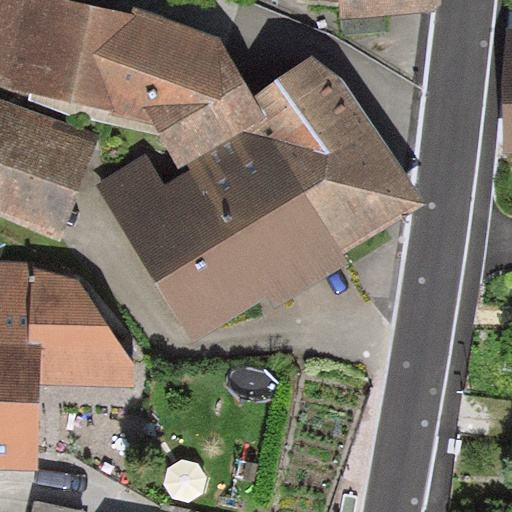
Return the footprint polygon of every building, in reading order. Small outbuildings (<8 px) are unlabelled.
[(178,173),(264,119),(253,101),(218,43),(134,12),(132,19),(53,0),(0,0),(0,89),(151,126),(178,173)] [(342,20),(440,11),(439,0),(274,0),(341,8),(342,20)] [(511,30),(503,31),(507,156),(511,156),(511,30)] [(343,81),(312,63),(253,101),(264,119),(178,173),(181,178),(169,185),(149,154),(95,187),(196,347),(268,302),(273,312),(348,265),(343,257),(422,208),(343,81)] [(97,139),(0,99),(0,214),(57,238),(97,139)] [(84,290),(29,264),(0,262),(0,471),(36,474),(40,385),(135,388),(135,369),(84,290)] [(76,511),(37,502),(34,511),(76,511)]
